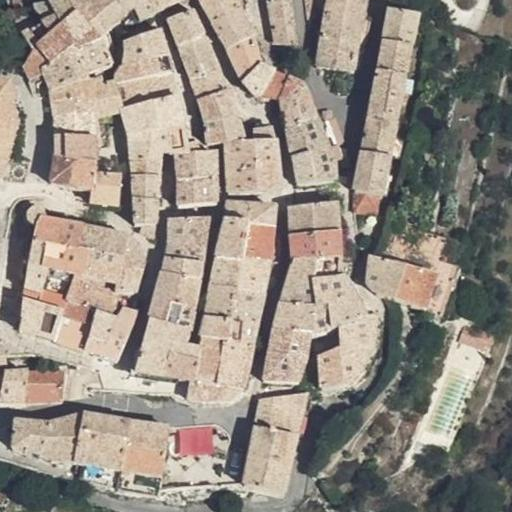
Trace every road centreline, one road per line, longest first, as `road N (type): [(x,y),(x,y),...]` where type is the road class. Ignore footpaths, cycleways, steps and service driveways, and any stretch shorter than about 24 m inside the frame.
road 1 (residential): [(381,0),(351,107),(326,98),(312,75),(299,0)]
road 2 (residential): [(0,470),(138,510),(181,511)]
